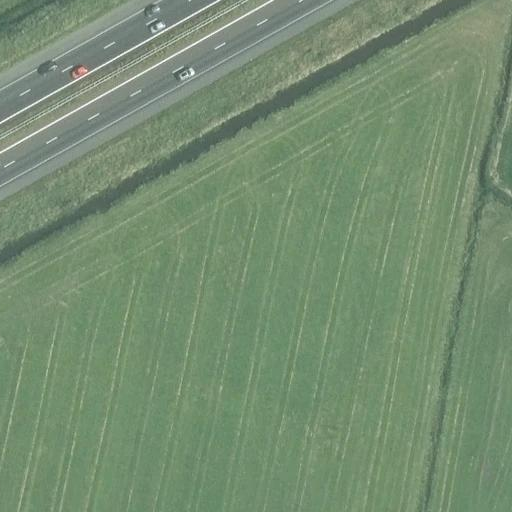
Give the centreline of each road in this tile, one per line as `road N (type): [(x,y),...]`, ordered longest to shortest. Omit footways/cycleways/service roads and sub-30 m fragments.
road 1 (motorway): [(0,170),(304,0)]
road 2 (motorway): [(190,0),(0,107)]
